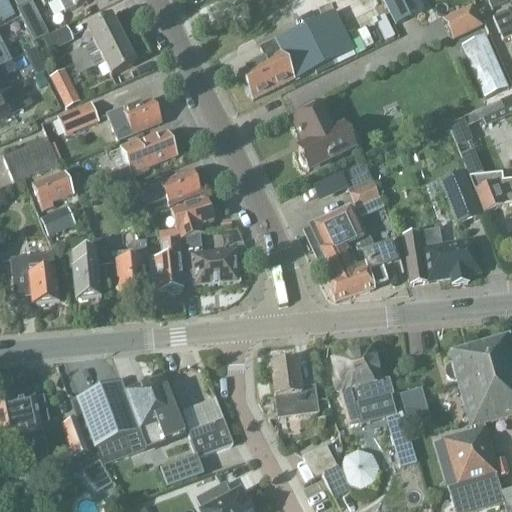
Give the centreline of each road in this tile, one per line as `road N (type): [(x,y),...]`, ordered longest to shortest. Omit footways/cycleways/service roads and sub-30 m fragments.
road 1 (tertiary): [(286,327),(276,248),(152,0)]
road 2 (tertiary): [(0,353),(231,332)]
road 3 (tertiary): [(286,327),(511,303)]
road 4 (residential): [(294,511),(237,404),(231,332)]
